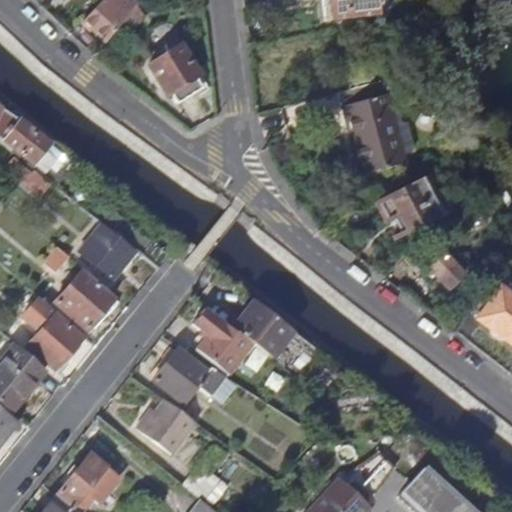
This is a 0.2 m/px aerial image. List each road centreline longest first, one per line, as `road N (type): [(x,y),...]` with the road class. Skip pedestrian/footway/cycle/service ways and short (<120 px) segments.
road 1 (residential): [(241,192),(511,400)]
road 2 (residential): [(0,5),(92,89),(241,192)]
road 3 (residential): [(189,259),(0,495)]
road 4 (residential): [(219,0),(241,192)]
